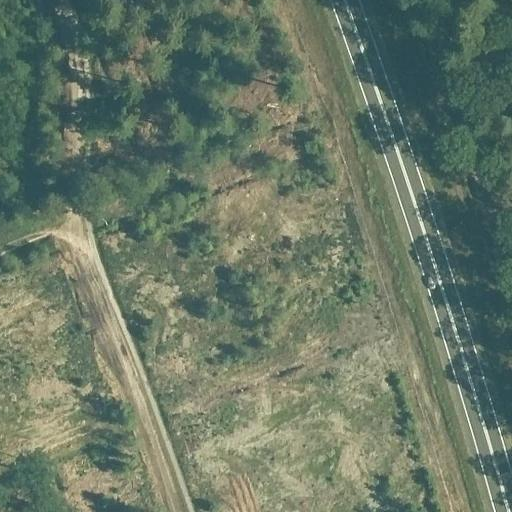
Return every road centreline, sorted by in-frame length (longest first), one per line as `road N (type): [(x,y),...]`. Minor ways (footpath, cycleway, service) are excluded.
road 1 (trunk): [(506,511),(343,0)]
road 2 (track): [(49,0),(69,65),(71,243),(173,511)]
